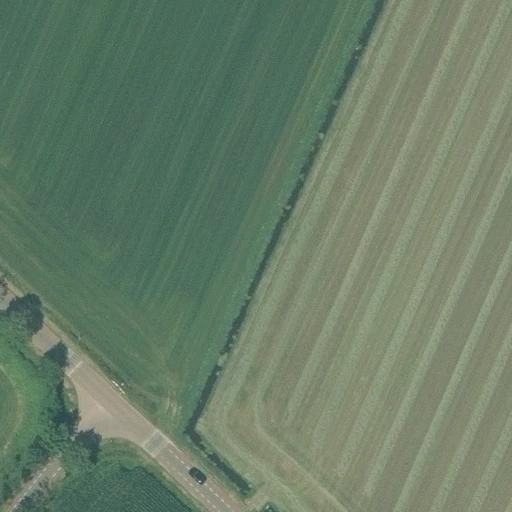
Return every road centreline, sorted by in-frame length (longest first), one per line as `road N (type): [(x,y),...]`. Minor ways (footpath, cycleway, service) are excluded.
road 1 (tertiary): [(222,511),(110,403)]
road 2 (tertiary): [(110,403),(0,299)]
road 3 (unclassified): [(20,511),(110,403)]
